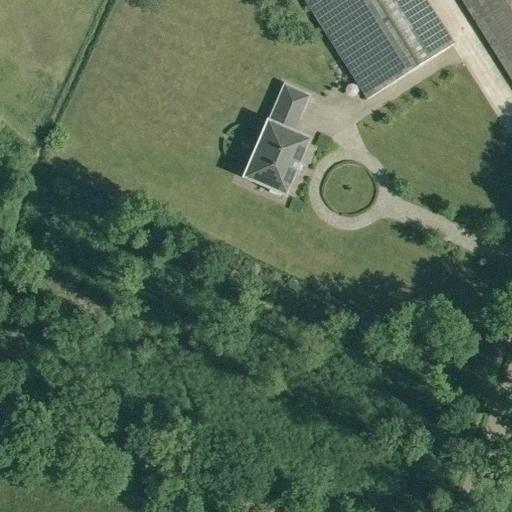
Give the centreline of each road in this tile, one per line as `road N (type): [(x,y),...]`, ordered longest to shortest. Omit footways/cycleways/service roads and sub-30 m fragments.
road 1 (track): [(271,511),(0,400)]
road 2 (unclassified): [(462,511),(511,384)]
